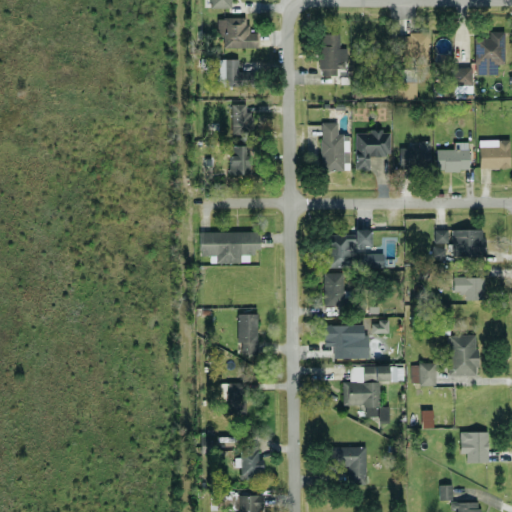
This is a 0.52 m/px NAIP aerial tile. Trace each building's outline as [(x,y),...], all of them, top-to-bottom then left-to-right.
[(246,15),(216,16),(216,36),(222,35),(222,46),(256,45),(255,31),(247,31),(246,15)] [(474,73),(496,73),(497,62),(503,62),(503,30),(488,29),(488,36),(474,36),(474,73)] [(345,47),(338,46),(339,32),(323,32),(323,45),(319,45),(318,73),(336,74),(336,67),(345,67),(345,47)] [(428,32),(398,32),(398,61),(429,61),(428,32)] [(238,57),(218,57),(217,84),(253,85),(253,70),(238,70),(238,57)] [(452,66),(453,83),(471,83),(471,65),(452,66)] [(415,80),(415,67),(393,67),(394,80),(415,80)] [(416,81),(394,81),(394,97),(416,97),(416,81)] [(231,132),(252,131),(251,110),(245,110),(245,102),(229,103),(231,132)] [(348,168),(348,133),(337,133),(337,121),(320,121),(320,168),(348,168)] [(353,130),(354,168),(369,167),(368,155),(389,154),(388,129),(353,130)] [(508,138),(478,138),(478,166),(509,166),(508,138)] [(429,139),(417,139),(417,146),(398,146),(399,167),(429,166),(429,139)] [(435,147),(435,169),(468,168),(467,140),(453,140),(453,147),(435,147)] [(228,172),(250,173),(250,144),(229,143),(228,172)] [(370,244),(369,227),(354,228),(355,244),(370,244)] [(483,227),(450,228),(451,255),(483,254),(483,227)] [(447,228),(433,228),(433,241),(447,241),(447,228)] [(198,230),(199,254),(210,254),(210,261),(251,260),(250,247),(259,247),(258,229),(198,230)] [(325,267),(382,266),(382,251),(354,251),(353,232),(325,232),(325,267)] [(342,270),(322,271),(323,304),(343,303),(342,270)] [(483,275),(452,275),(452,290),(463,290),(463,297),(482,298),(483,275)] [(256,312),(236,312),(237,341),(241,341),(241,352),(257,352),(256,312)] [(387,318),(372,318),(372,330),(387,331),(387,318)] [(366,356),(366,323),(322,322),(322,344),(332,344),(332,356),(366,356)] [(475,333),(448,333),(448,373),(476,373),(475,333)] [(434,382),(434,361),(410,362),(410,383),(434,382)] [(342,403),(364,402),(364,414),(378,414),(378,420),(388,420),(388,405),(378,405),(378,379),(387,378),(387,364),(348,364),(349,380),(342,380),(342,403)] [(227,413),(244,412),(243,381),(226,381),(227,413)] [(432,425),(432,408),(421,408),(421,426),(432,425)] [(487,460),(486,429),(458,430),(459,451),(465,451),(465,461),(487,460)] [(240,477),(260,477),(260,457),(257,457),(257,444),(239,445),(240,477)] [(365,445),(330,444),(329,464),(348,464),(347,481),(364,481),(365,445)] [(438,483),(438,498),(451,497),(450,482),(438,483)] [(261,511),(261,493),(233,494),(234,506),(237,506),(236,511),(261,511)] [(478,511),(478,500),(453,500),(452,511),(478,511)]
